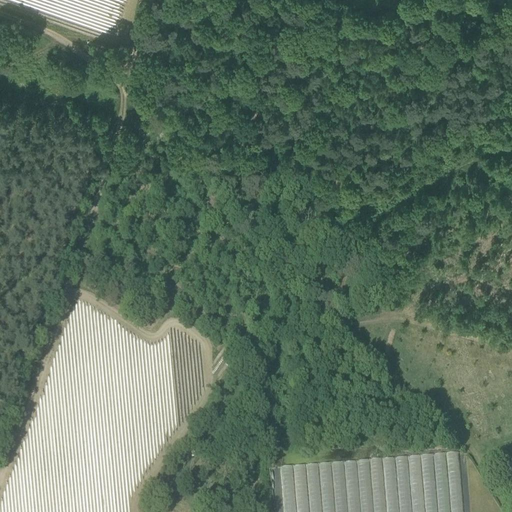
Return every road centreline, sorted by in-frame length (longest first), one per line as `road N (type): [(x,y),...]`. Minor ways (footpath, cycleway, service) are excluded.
road 1 (track): [(505,511),(468,453),(237,240),(123,91)]
road 2 (track): [(0,484),(123,91)]
road 3 (track): [(123,91),(58,36),(0,15)]
